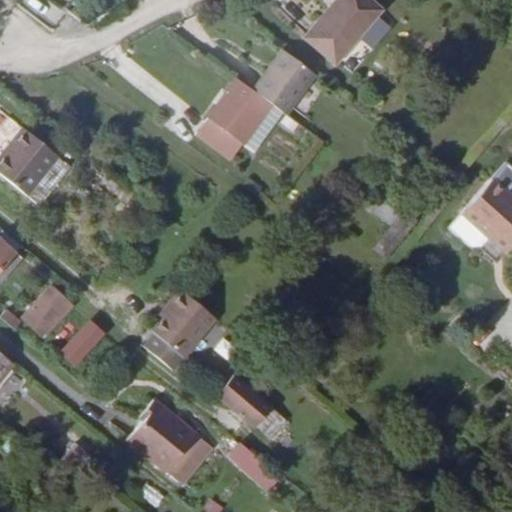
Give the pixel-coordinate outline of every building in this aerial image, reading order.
[(331,41),(363,0),(311,0),(299,16),(331,41)] [(286,113),(322,64),(316,60),(288,37),(251,87),(268,100),(286,113)] [(238,140),(268,100),(251,87),(235,75),(204,114),(238,140)] [(10,112),(0,124),(0,129),(3,131),(0,134),(0,145),(25,166),(45,140),(10,112)] [(238,140),(204,114),(192,130),(225,157),(238,140)] [(0,168),(13,180),(25,166),(0,145),(0,168)] [(511,191),(507,187),(511,182),(496,168),(467,202),(494,226),(511,241),(511,191)] [(411,217),(382,196),(372,208),(390,222),(383,232),(394,241),(411,217)] [(494,226),(467,202),(454,217),(477,236),(486,235),(494,226)] [(0,278),(18,258),(0,242),(0,278)] [(49,288),(22,319),(41,335),(68,305),(49,288)] [(178,372),(215,321),(180,292),(168,309),(171,311),(162,323),(153,335),(155,338),(147,348),(178,372)] [(0,312),(0,316),(13,328),(18,323),(3,309),(0,312)] [(171,311),(168,309),(158,320),(162,323),(171,311)] [(86,322),(60,352),(73,364),(100,334),(86,322)] [(223,337),(214,350),(231,361),(240,349),(223,337)] [(0,380),(10,368),(0,358),(0,380)] [(233,381),(218,401),(258,431),(273,411),(233,381)] [(136,418),(140,420),(125,440),(165,470),(194,432),(149,398),(136,418)] [(212,446),(194,432),(165,470),(182,484),(212,446)] [(241,440),(227,455),(271,495),(285,480),(241,440)] [(57,473),(72,486),(89,465),(75,453),(57,473)] [(200,511),(216,511),(222,505),(210,497),(200,511)]
